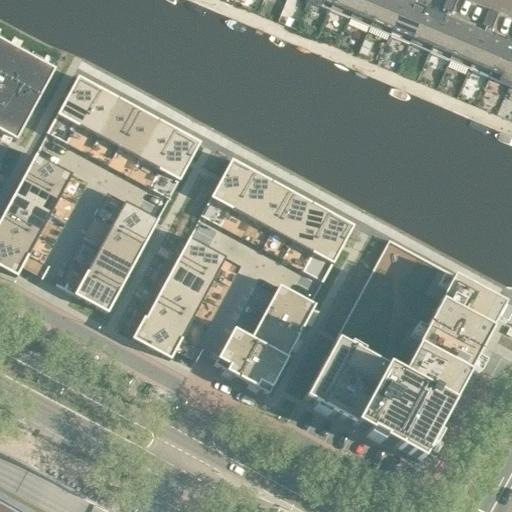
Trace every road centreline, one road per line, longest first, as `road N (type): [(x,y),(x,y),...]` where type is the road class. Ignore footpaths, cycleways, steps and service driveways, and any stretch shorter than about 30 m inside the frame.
road 1 (residential): [(262,422),(395,493),(421,494),(437,480),(492,378)]
road 2 (residential): [(209,405),(0,293)]
road 3 (secondary): [(186,445),(0,344)]
road 4 (secondary): [(0,378),(175,469)]
road 5 (secondary): [(310,511),(186,445)]
